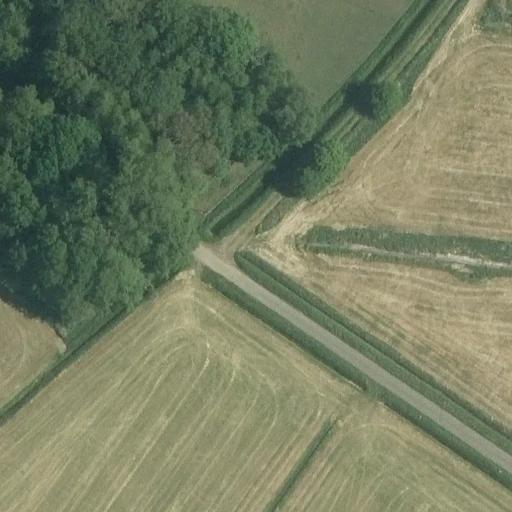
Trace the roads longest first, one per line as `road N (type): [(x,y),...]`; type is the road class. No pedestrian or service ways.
road 1 (unclassified): [(511,467),(186,242),(0,85)]
road 2 (track): [(213,261),(361,116),(451,0)]
